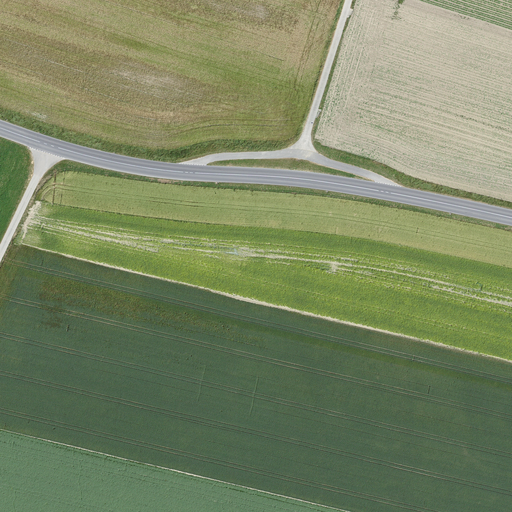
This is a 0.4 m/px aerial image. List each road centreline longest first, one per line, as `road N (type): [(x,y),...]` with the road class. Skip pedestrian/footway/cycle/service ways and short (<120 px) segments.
road 1 (tertiary): [(0,129),(123,165),(312,182),(511,219)]
road 2 (track): [(351,0),(301,157),(367,175),(403,197)]
road 3 (track): [(301,157),(218,159),(177,173)]
road 4 (track): [(0,257),(52,148)]
